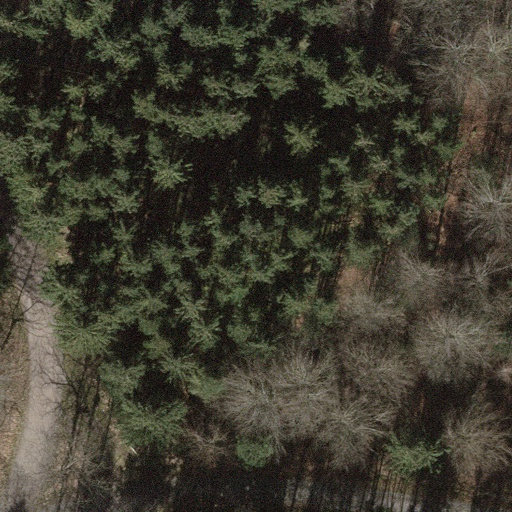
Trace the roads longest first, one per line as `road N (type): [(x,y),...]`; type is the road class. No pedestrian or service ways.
road 1 (track): [(65,511),(130,497),(375,485),(485,511)]
road 2 (track): [(0,189),(49,375),(18,511)]
